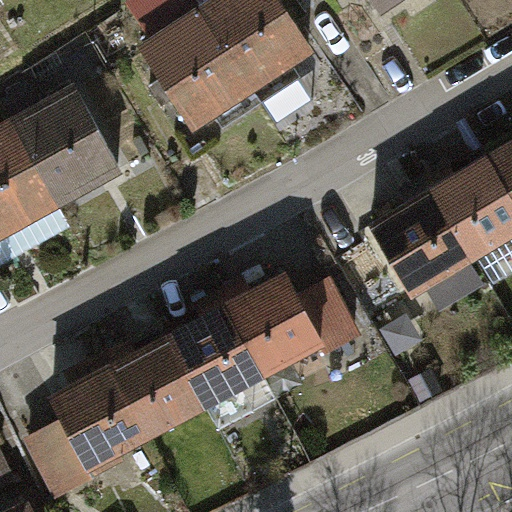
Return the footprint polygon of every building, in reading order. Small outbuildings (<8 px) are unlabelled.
[(303,52),(270,0),(201,0),(128,46),(181,129),(303,52)] [(0,233),(114,174),(66,84),(0,118),(0,233)] [(511,231),(511,133),(363,222),(407,295),(511,231)] [(63,424),(31,441),(55,484),(313,345),(319,352),(356,332),(328,279),(289,300),(277,276),(49,398),(63,424)] [(1,448),(0,448),(0,502),(22,492),(1,448)] [(0,511),(27,511),(20,497),(0,507),(0,511)]
